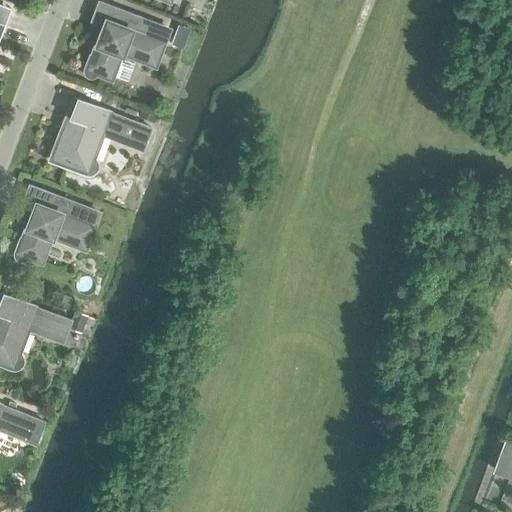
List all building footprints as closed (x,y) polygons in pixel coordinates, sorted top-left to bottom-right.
[(84,68),(84,71),(85,74),(88,76),(92,77),(95,75),(97,73),(111,78),(121,52),(155,65),(164,43),(162,42),(168,29),(115,8),(110,22),(108,21),(103,33),(101,32),(92,55),(90,54),(84,68)] [(178,24),(171,43),(183,47),(190,29),(178,24)] [(53,158),(71,165),(70,168),(85,173),(89,174),(93,173),(96,170),(97,166),(97,162),(95,159),(92,156),(100,133),(142,149),(151,127),(79,99),(68,127),(65,125),(53,158)] [(140,109),(138,116),(154,122),(157,115),(140,109)] [(19,260),(22,260),(26,259),(27,256),(41,261),(51,235),(85,248),(98,212),(44,191),(39,205),(37,204),(33,216),(31,216),(22,238),(19,237),(14,251),(14,255),(16,258),(19,260)] [(62,293),(59,301),(71,305),(73,297),(62,293)] [(0,364),(11,368),(15,369),(19,368),(22,365),(23,361),(23,357),(21,353),(17,351),(26,328),(62,342),(71,319),(4,294),(0,305),(0,364)] [(76,314),(70,328),(81,332),(86,317),(76,314)] [(0,429),(35,443),(44,421),(0,403),(0,429)] [(511,441),(505,439),(492,471),(511,478),(511,441)]
